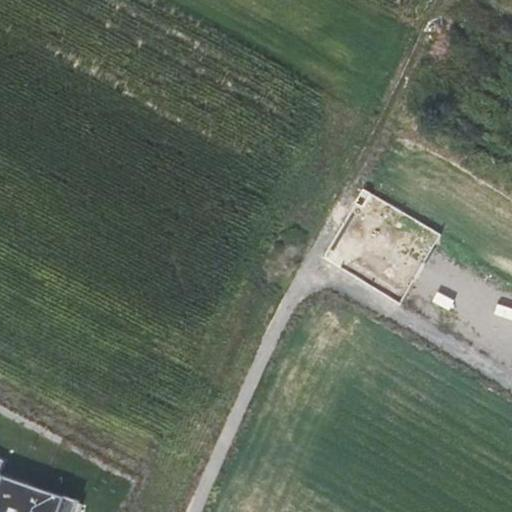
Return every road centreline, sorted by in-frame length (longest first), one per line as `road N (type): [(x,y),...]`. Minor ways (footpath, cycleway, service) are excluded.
road 1 (unclassified): [(346,202),(198,511)]
road 2 (track): [(452,0),(346,202)]
